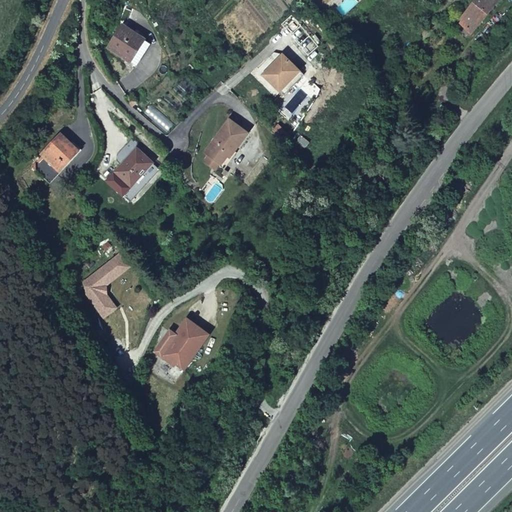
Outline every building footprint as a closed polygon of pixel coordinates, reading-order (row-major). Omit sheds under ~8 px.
[(467,39),(502,0),(481,0),(456,29),(467,39)] [(146,39),(125,24),(109,49),(130,63),(146,39)] [(152,44),(146,39),(130,63),(136,67),(152,44)] [(291,65),(279,52),(258,71),(270,85),(291,65)] [(299,73),(291,65),(270,85),(278,92),(299,73)] [(249,133),(231,120),(208,153),(212,155),(222,163),(223,163),(229,156),(232,158),(237,150),(249,133)] [(84,151),(68,136),(47,157),(63,173),(84,151)] [(144,150),(121,173),(136,190),(160,166),(144,150)] [(227,169),(239,151),(237,150),(232,158),(229,156),(223,163),(222,163),(221,164),(227,169)] [(222,163),(212,155),(208,161),(218,169),(221,164),(222,163)] [(87,287),(105,313),(118,305),(108,289),(109,281),(133,263),(124,250),(89,276),(87,287)] [(178,364),(186,370),(213,335),(190,318),(178,334),(173,330),(156,351),(176,366),(178,364)]
